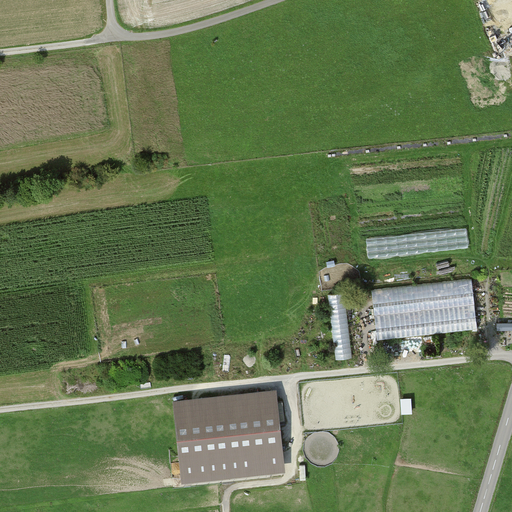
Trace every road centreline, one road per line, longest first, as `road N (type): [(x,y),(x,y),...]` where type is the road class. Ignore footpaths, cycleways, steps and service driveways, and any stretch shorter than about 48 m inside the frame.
road 1 (track): [(511,356),(0,411)]
road 2 (track): [(280,0),(166,35),(0,54)]
